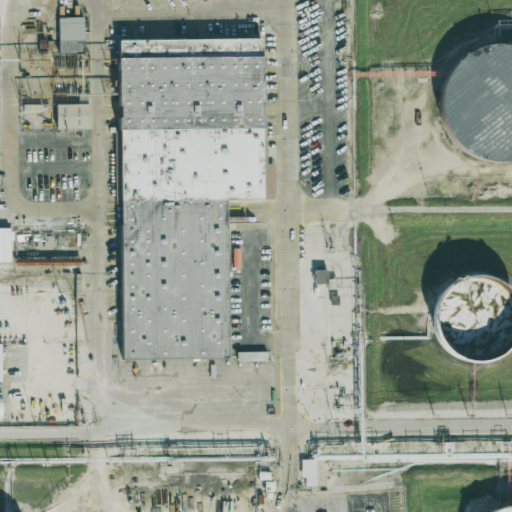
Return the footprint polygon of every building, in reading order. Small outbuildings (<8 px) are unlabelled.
[(58,19),(86,19),(86,54),(58,55),(58,19)] [(122,362),(230,361),(229,203),(265,203),(265,40),(120,41),(122,362)] [(477,49),(496,46),(511,48),(511,161),(506,163),(486,163),(468,157),(453,145),(442,129),(437,110),(439,91),(446,73),(459,59),(477,49)] [(54,105),(89,104),(89,129),(54,129),(54,105)] [(0,261),(9,262),(9,228),(0,228),(0,261)] [(452,282),(468,275),(486,275),(502,281),(511,291),(511,346),(503,355),(487,362),(469,362),(453,356),(441,344),(434,328),(434,310),(440,294),(452,282)] [(266,361),(266,351),(237,352),(237,361),(266,361)] [(305,486),(316,486),(315,459),(300,459),(301,478),(305,478),(305,486)]
